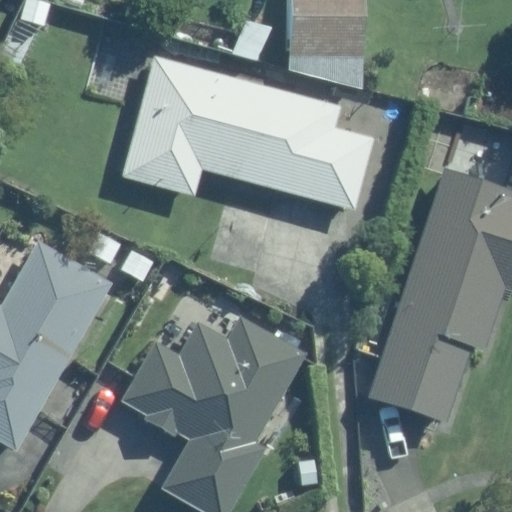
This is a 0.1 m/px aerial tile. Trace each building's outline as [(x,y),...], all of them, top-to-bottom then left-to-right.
[(357,0),(280,0),(281,63),(358,63),(357,0)] [(337,110),(151,59),(117,180),(191,201),(199,172),(350,214),(369,144),(330,133),(337,110)] [(511,283),(511,198),(436,174),(364,400),(434,423),(458,348),(476,354),(500,280),(511,284),(511,283)] [(0,445),(9,450),(104,288),(35,247),(0,305),(0,445)] [(185,511),(217,511),(254,450),(238,441),(289,352),(233,319),(222,338),(197,323),(177,359),(150,343),(114,406),(181,445),(153,493),(185,511)]
